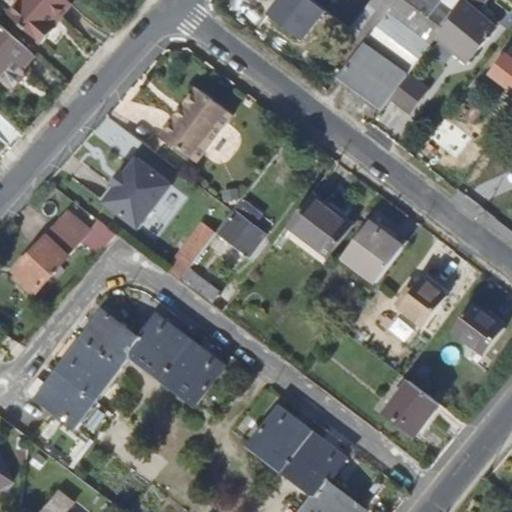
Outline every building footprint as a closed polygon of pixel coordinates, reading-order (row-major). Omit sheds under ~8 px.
[(65,0),(20,0),(9,13),(41,43),(54,29),(50,25),(69,4),(65,0)] [(310,0),(279,0),(268,14),(302,41),(325,11),(310,0)] [(455,13),(437,0),(396,0),(383,18),(339,74),(383,108),(388,100),(407,76),(437,36),(455,13)] [(374,0),(369,7),(383,18),(396,0),(374,0)] [(476,5),(480,0),(465,0),(455,13),(437,36),(468,59),(493,27),(472,11),(476,5)] [(497,22),(476,5),(472,11),(493,27),(497,22)] [(0,81),(8,89),(15,88),(25,77),(24,71),(22,68),(34,55),(0,24),(0,81)] [(511,86),(511,60),(506,56),(493,72),(511,86)] [(427,90),(407,76),(388,100),(407,114),(427,90)] [(232,113),(196,86),(182,106),(185,108),(178,117),(175,115),(161,135),(198,161),(232,113)] [(171,185),(137,159),(105,201),(138,227),(171,185)] [(342,217),(313,195),(284,233),(328,267),(360,226),(344,214),(342,217)] [(257,213),(241,201),(218,232),(248,255),(263,236),(249,224),(257,213)] [(82,240),(92,229),(71,210),(16,272),(38,291),(68,256),(82,240)] [(82,240),(100,255),(118,234),(100,220),(92,229),(82,240)] [(347,258),(379,283),(406,247),(375,224),(347,258)] [(212,251),(207,246),(195,262),(192,265),(198,269),(212,251)] [(186,255),(171,275),(180,281),(188,270),(192,265),(195,262),(186,255)] [(220,293),(188,270),(180,281),(222,314),(239,291),(228,283),(220,293)] [(12,277),(34,296),(38,291),(16,272),(12,277)] [(425,281),(401,312),(424,328),(447,298),(425,281)] [(476,304),(455,331),(486,356),(508,329),(476,304)] [(75,427),(76,426),(132,355),(199,406),(227,369),(159,317),(141,341),(106,314),(40,399),(57,412),(75,427)] [(415,435),(440,401),(410,378),(386,412),(415,435)] [(282,410),(254,447),(319,498),(308,511),(366,511),(331,484),(349,462),(282,410)] [(0,479),(9,475),(0,457),(0,479)] [(66,511),(51,500),(41,511),(66,511)]
